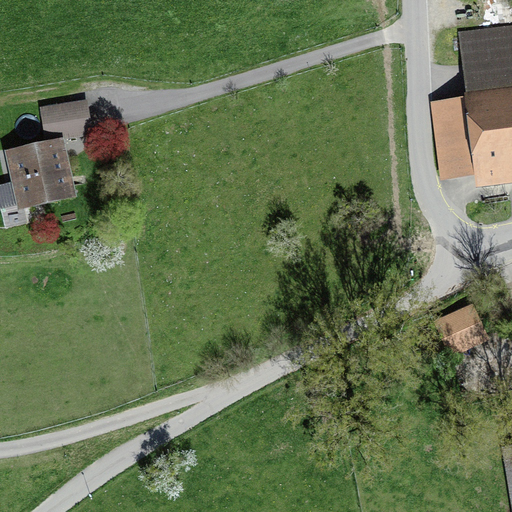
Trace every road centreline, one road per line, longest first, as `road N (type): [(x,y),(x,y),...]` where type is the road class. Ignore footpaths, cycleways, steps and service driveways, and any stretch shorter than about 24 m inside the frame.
road 1 (residential): [(470,258),(424,292),(205,406),(46,511)]
road 2 (track): [(267,374),(0,451)]
road 3 (residential): [(414,0),(421,165),(439,218),(470,258)]
